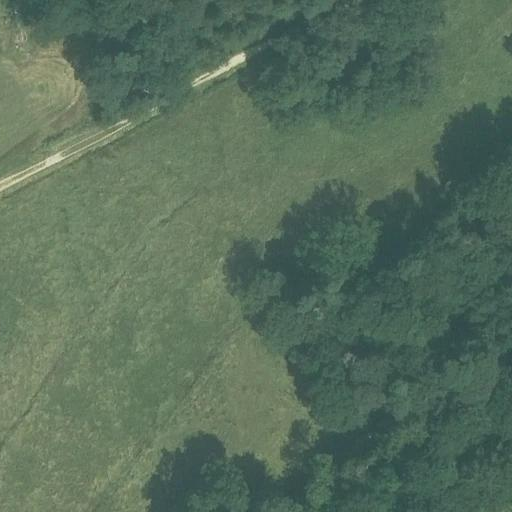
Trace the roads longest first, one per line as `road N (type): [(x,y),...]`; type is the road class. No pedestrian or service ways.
road 1 (track): [(0,194),(271,37),(381,0)]
road 2 (track): [(304,511),(324,485),(379,445),(511,379)]
